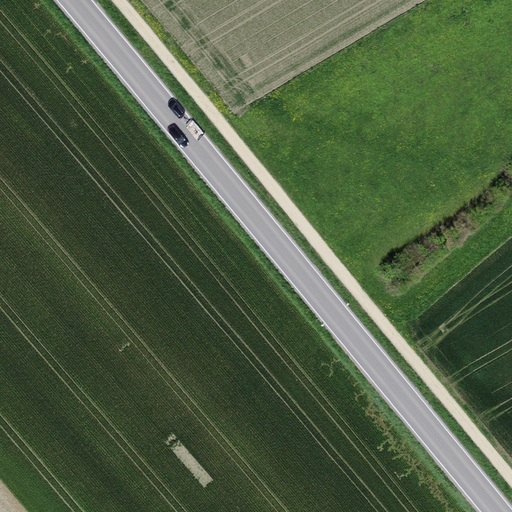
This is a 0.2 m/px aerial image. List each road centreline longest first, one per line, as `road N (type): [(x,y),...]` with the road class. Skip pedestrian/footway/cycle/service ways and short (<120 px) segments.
road 1 (secondary): [(496,511),(73,0)]
road 2 (track): [(511,478),(115,0)]
